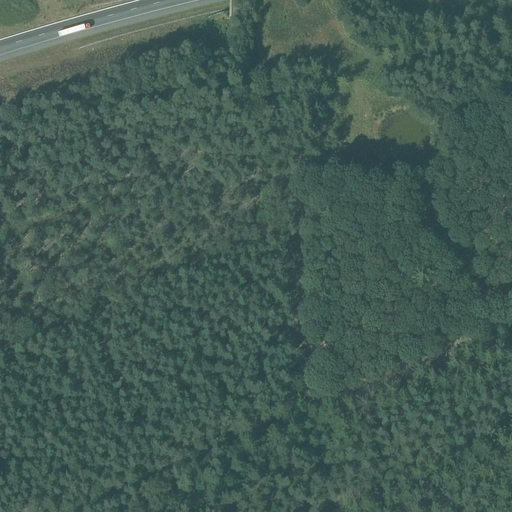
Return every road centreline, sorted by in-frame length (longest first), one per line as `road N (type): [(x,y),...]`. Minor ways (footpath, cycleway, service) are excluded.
road 1 (unknown): [(0,231),(78,201),(289,165)]
road 2 (motorway): [(0,49),(175,0)]
